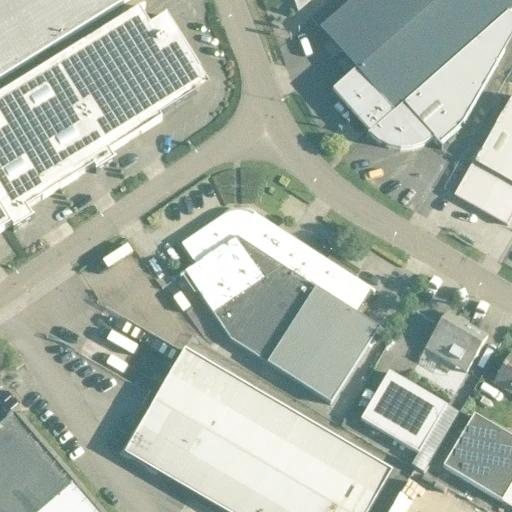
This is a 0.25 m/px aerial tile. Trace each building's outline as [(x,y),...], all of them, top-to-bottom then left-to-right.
[(0,0),(0,81),(131,0),(0,0)] [(311,0),(292,0),(296,12),(297,13),(311,0)] [(460,129),(511,37),(511,21),(507,16),(511,11),(511,0),(355,0),(320,32),(359,77),(342,92),(375,130),(365,139),(366,140),(369,138),(374,142),(379,146),(385,149),(392,151),(398,152),(405,153),(411,152),(418,150),(424,147),(430,144),(432,142),(441,151),(442,151),(439,148),(460,129)] [(144,9),(0,97),(0,209),(11,227),(13,232),(12,232),(13,233),(34,220),(33,219),(32,220),(26,211),(93,169),(96,174),(95,174),(95,175),(116,163),(115,162),(114,162),(109,155),(161,122),(161,121),(160,122),(158,120),(198,95),(197,93),(192,97),(198,73),(201,78),(202,77),(165,18),(164,18),(165,19),(149,29),(139,14),(145,10),(144,9)] [(511,98),(455,198),(481,212),(511,157),(511,98)] [(507,227),(511,218),(511,157),(481,212),(507,227)] [(0,233),(11,227),(0,209),(0,233)] [(196,292),(230,342),(327,406),(377,330),(354,315),(370,291),(254,216),(252,219),(248,217),(244,215),(238,215),(233,215),(228,216),(223,218),(182,246),(196,267),(179,278),(180,279),(185,276),(196,292)] [(425,350),(466,374),(477,356),(487,339),(466,327),(470,320),(460,314),(456,321),(445,315),(436,332),(425,350)] [(219,511),(368,511),(391,473),(184,352),(124,456),(219,511)] [(511,354),(494,384),(511,395),(511,354)] [(9,363),(15,372),(24,366),(18,357),(9,363)] [(388,374),(360,422),(418,456),(446,408),(388,374)] [(0,511),(95,511),(13,417),(0,428),(0,511)] [(443,469),(501,504),(511,486),(511,440),(474,417),(443,469)]
